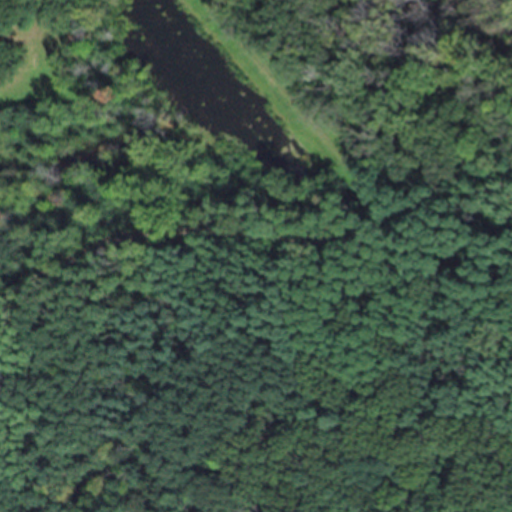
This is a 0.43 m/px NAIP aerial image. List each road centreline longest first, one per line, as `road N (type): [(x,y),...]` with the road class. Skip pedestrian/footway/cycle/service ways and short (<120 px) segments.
road 1 (residential): [(400,225),(305,244),(158,234),(61,266),(0,299)]
road 2 (residential): [(511,180),(400,225)]
